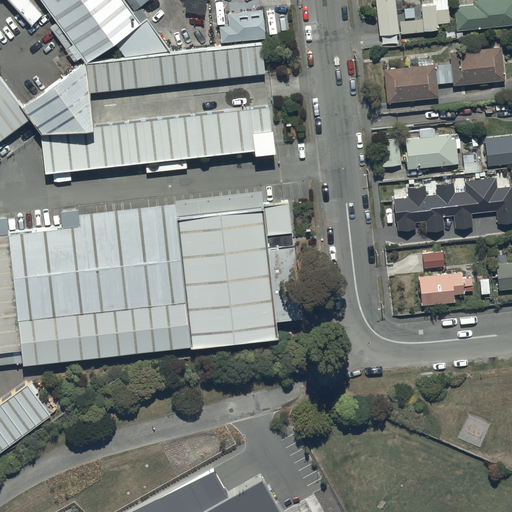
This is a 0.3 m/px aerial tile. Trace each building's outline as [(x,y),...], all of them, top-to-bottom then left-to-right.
[(30,0),(0,0),(0,37),(8,46),(33,23),(57,49),(67,40),(30,0)] [(138,17),(124,0),(44,0),(86,55),(138,17)] [(375,0),(379,35),(399,33),(399,32),(401,31),(401,33),(423,31),(423,30),(438,29),(438,23),(450,22),(447,0),(432,0),(433,4),(421,5),(422,18),(400,20),(401,31),(399,31),(396,8),(403,8),(401,0),(375,0)] [(454,6),(457,30),(511,23),(511,0),(472,0),(473,4),(454,6)] [(219,25),(221,41),(265,37),(262,8),(227,11),(229,24),(219,25)] [(40,126),(45,168),(277,146),(273,105),(91,122),(87,87),(269,70),(266,37),(168,47),(145,15),(113,41),(121,54),(80,57),(22,99),(40,126)] [(434,63),(383,69),(386,101),(439,96),(437,83),(453,81),(453,84),(504,79),(501,46),(449,51),(450,63),(434,64),(434,63)] [(0,134),(28,113),(0,76),(0,134)] [(420,136),(405,138),(407,155),(405,155),(406,168),(458,163),(456,147),(460,147),(459,137),(451,138),(451,133),(434,135),(434,127),(419,129),(420,136)] [(511,134),(485,137),(488,165),(511,161),(511,134)] [(398,138),(379,140),(382,166),(401,164),(398,138)] [(473,154),(463,154),(464,172),(481,171),(480,161),(474,161),(473,154)] [(406,195),(391,196),(394,227),(413,225),(412,217),(425,216),(426,226),(441,225),(440,214),(452,213),(453,225),(471,223),(470,211),(494,208),(495,221),(511,218),(511,200),(510,183),(495,185),(494,174),(462,178),(463,188),(453,189),(452,179),(433,181),(434,190),(426,191),(425,181),(405,184),(406,195)] [(0,229),(0,363),(276,330),(264,234),(294,230),(290,199),(260,203),(258,187),(78,209),(79,220),(0,229)] [(483,226),(473,227),(473,237),(486,237),(486,234),(489,234),(489,227),(483,227),(483,226)] [(442,251),(422,252),(424,266),(444,265),(442,251)] [(511,261),(496,263),(498,289),(511,287),(511,261)] [(462,271),(419,275),(422,303),(454,300),(453,293),(464,292),(463,285),(472,284),(471,276),(462,277),(462,271)] [(0,399),(0,449),(50,413),(27,380),(0,399)] [(282,511),(261,474),(228,493),(214,467),(123,511),(68,511),(67,510),(63,511),(282,511)]
